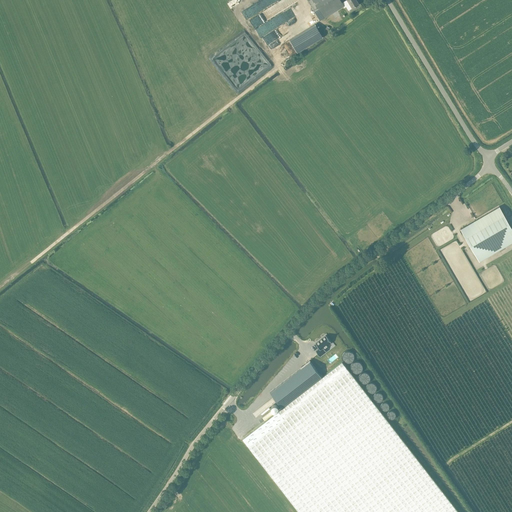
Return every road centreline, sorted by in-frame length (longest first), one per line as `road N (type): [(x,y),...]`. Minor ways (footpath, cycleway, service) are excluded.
road 1 (unclassified): [(151,511),(194,446),(329,289),(492,165)]
road 2 (unclassified): [(487,157),(387,0)]
